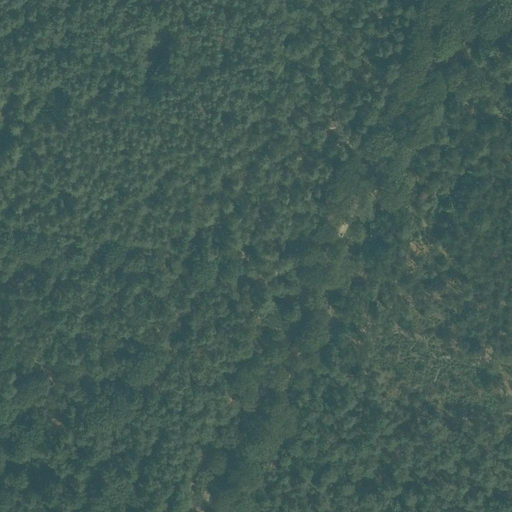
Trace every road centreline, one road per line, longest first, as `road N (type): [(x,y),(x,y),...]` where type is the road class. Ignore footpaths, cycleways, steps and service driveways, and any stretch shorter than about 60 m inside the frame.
road 1 (unclassified): [(205,511),(401,124),(494,0)]
road 2 (unknown): [(511,73),(478,55),(454,73),(421,121),(227,511)]
road 3 (track): [(0,21),(248,60)]
